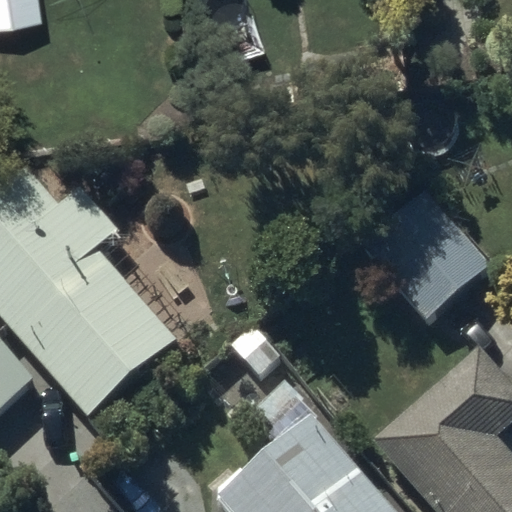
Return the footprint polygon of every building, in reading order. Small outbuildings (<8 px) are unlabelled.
[(33,0),(0,0),(0,17),(36,12),(33,0)] [(0,148),(0,281),(92,376),(173,299),(14,136),(0,148)] [(493,271),(426,196),(365,251),(432,326),(493,271)] [(375,417),(463,511),(511,511),(511,416),(502,405),(511,395),(511,366),(475,326),(375,417)] [(0,419),(37,386),(0,344),(0,419)] [(362,511),(398,481),(303,376),(211,459),(258,511),(362,511)] [(362,511),(426,511),(398,481),(362,511)]
